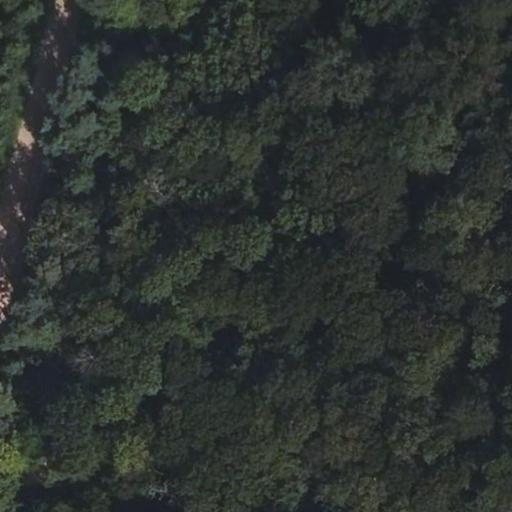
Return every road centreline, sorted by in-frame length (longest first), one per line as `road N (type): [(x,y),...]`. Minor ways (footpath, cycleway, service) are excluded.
road 1 (track): [(0,451),(310,511)]
road 2 (unknown): [(73,0),(0,299)]
